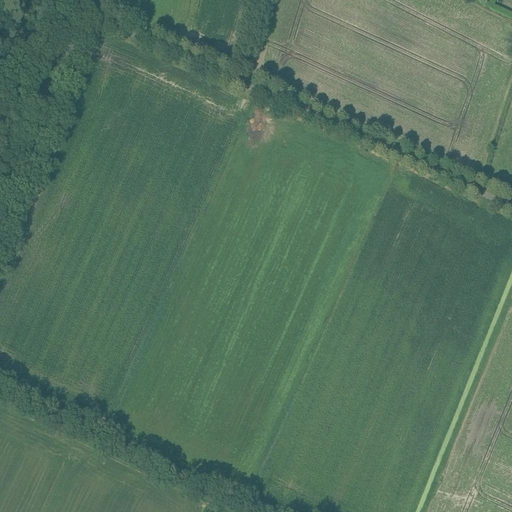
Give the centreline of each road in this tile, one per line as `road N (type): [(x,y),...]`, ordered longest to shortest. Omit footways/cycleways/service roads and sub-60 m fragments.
road 1 (unclassified): [(511,209),(76,9)]
road 2 (tertiary): [(0,224),(44,123),(76,9)]
